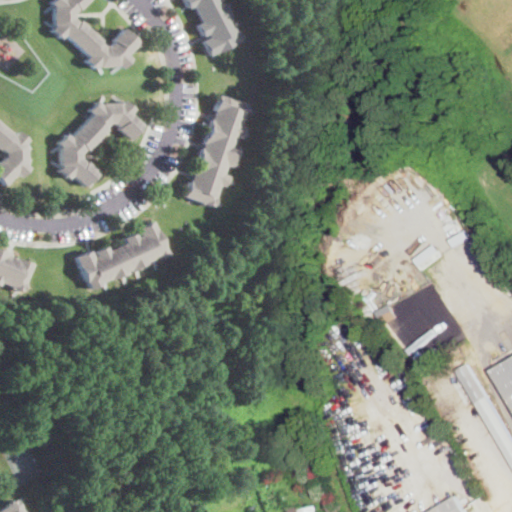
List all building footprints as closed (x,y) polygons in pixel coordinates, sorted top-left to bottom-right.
[(86,0),(76,11),(75,10),(71,14),(72,18),(76,22),(78,20),(99,40),(98,42),(102,46),(106,46),(110,42),(109,41),(120,29),(135,43),(124,55),(128,59),(119,69),(114,65),(113,66),(97,67),(95,65),(91,70),(82,61),(86,57),(62,35),(58,40),(49,31),(53,26),(52,25),(51,8),(52,7),(48,3),(50,0),(86,0)] [(219,0),(217,1),(218,3),(220,2),(226,13),(225,14),(228,20),(227,20),(232,30),(233,29),(238,40),(207,57),(199,41),(206,37),(205,35),(200,37),(194,25),(199,22),(190,7),(186,9),(181,0),(219,0)] [(244,104),(236,125),(242,127),(238,139),(233,137),(230,146),(235,147),(232,155),(227,168),(222,166),(220,174),(225,176),(220,187),(216,186),(209,207),(181,197),(190,173),(189,173),(191,167),(192,167),(200,144),(199,144),(202,135),(203,136),(217,95),(244,104)] [(122,101),(132,110),(128,113),(141,125),(127,140),(115,129),(116,128),(112,124),(108,124),(103,128),(105,129),(84,151),(83,150),(79,155),(79,159),(83,163),(85,161),(96,172),(82,187),(70,176),(66,180),(56,171),(60,166),(59,165),(58,149),(59,147),(56,144),(65,134),(69,137),(90,115),(86,111),(95,101),(99,105),(100,103),(117,103),(118,104),(122,101)] [(0,124),(11,135),(14,132),(24,141),(21,144),(23,146),(23,162),(22,164),(26,168),(17,177),(13,174),(0,188),(0,160),(2,157),(2,153),(0,151),(0,124)] [(150,221),(164,253),(144,262),(137,266),(138,267),(128,271),(127,270),(124,271),(125,273),(115,277),(114,276),(107,279),(106,278),(98,282),(98,283),(87,289),(72,257),(80,253),(81,254),(88,251),(91,258),(94,256),(92,252),(104,246),(106,251),(123,243),(121,238),(133,233),(135,237),(138,236),(135,229),(141,226),(141,225),(150,221)] [(0,251),(6,254),(6,255),(14,258),(22,261),(22,260),(30,263),(18,292),(0,283),(0,251)] [(386,325),(385,325),(378,312),(391,305),(392,304),(399,317),(386,325)] [(511,401),(494,371),(511,360),(511,401)] [(511,463),(458,371),(470,364),(511,436),(511,463)] [(469,470),(462,474),(458,466),(465,463),(469,470)] [(468,511),(459,495),(428,511),(468,511)] [(0,511),(0,508),(12,500),(20,511),(0,511)]
